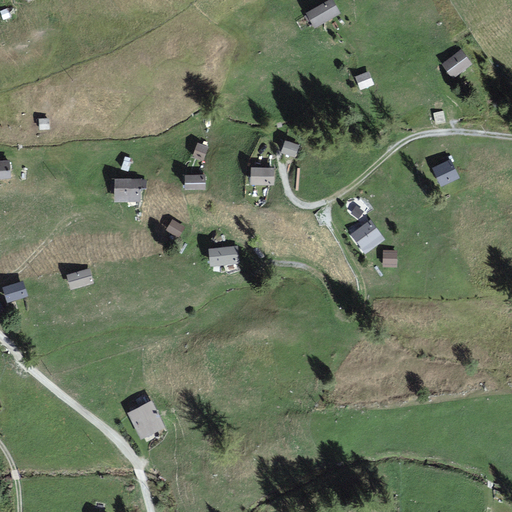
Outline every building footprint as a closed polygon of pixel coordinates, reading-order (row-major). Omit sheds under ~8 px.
[(333,0),(303,17),(311,33),(342,16),(333,0)] [(462,53),(443,67),(453,80),(472,66),(462,53)] [(367,71),(353,77),(360,92),(374,85),(367,71)] [(445,111),(431,114),(434,126),(447,123),(445,111)] [(48,119),(37,120),(38,131),(49,130),(48,119)] [(298,146),(284,141),(280,152),(294,157),(298,146)] [(198,143),(192,157),(203,162),(209,148),(198,143)] [(124,158),(121,169),(130,172),(134,161),(124,158)] [(448,160),(430,168),(439,188),(458,179),(448,160)] [(273,169),(247,168),(247,186),(272,186),(273,169)] [(202,174),(182,175),(182,191),(202,190),(202,174)] [(143,181),(112,181),(112,203),(143,203),(143,181)] [(354,205),(348,213),(357,219),(362,211),(354,205)] [(370,219),(347,234),(361,254),(383,239),(370,219)] [(173,221),(166,231),(178,239),(185,229),(173,221)] [(235,248),(207,250),(208,265),(236,263),(235,248)] [(396,251),(381,251),(381,269),(397,268),(396,251)] [(87,269),(62,275),(66,289),(91,283),(87,269)] [(22,281),(0,286),(0,287),(4,301),(26,296),(22,281)] [(151,401),(127,414),(140,440),(164,428),(151,401)]
